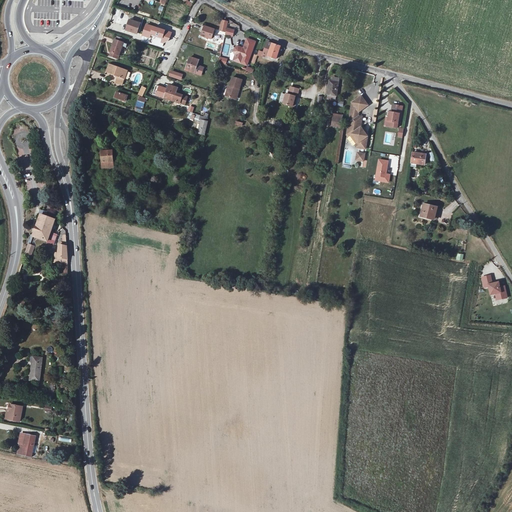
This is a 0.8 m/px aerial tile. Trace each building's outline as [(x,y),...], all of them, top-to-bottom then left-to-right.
[(127,30),(137,34),(141,24),(130,20),(127,30)] [(229,24),(223,22),(220,32),(226,34),(226,33),(227,28),(229,24)] [(165,30),(146,24),(143,32),(142,36),(149,38),(150,34),(162,38),(165,30)] [(201,34),(211,37),(210,39),(216,41),(219,30),(204,26),(201,34)] [(169,40),(171,33),(164,30),(162,38),(161,42),(164,42),(169,40)] [(112,54),(119,56),(125,39),(117,36),(112,48),(114,49),(112,54)] [(248,60),(255,42),(246,39),(243,49),(237,47),(234,48),(233,52),(234,55),(241,58),(248,60)] [(264,51),(258,50),(257,54),(262,56),(263,54),(276,58),(280,46),(267,41),(264,51)] [(221,53),(222,45),(217,44),(217,48),(213,48),(213,52),(221,53)] [(226,64),(227,59),(220,56),(218,61),(226,64)] [(186,70),(194,72),(197,65),(198,60),(190,57),(186,70)] [(124,85),(129,71),(109,64),(106,72),(118,76),(116,82),(124,85)] [(197,65),(194,72),(201,75),(203,67),(197,65)] [(267,76),(265,86),(276,88),(280,73),(264,69),(262,74),(262,75),(267,76)] [(183,74),(170,70),(169,76),(181,79),(183,74)] [(245,78),(235,74),(232,83),(231,83),(228,93),(238,96),(241,86),(242,86),(245,78)] [(328,95),(336,96),(337,83),(329,82),(328,95)] [(163,98),(178,103),(181,95),(174,93),(176,88),(167,85),(163,98)] [(283,103),(292,105),(293,99),(296,100),(299,86),(289,85),(287,93),(285,93),(283,103)] [(276,88),(265,86),(262,97),(274,101),(276,89),(276,88)] [(114,97),(126,101),(128,95),(116,92),(114,97)] [(351,102),(350,110),(356,111),(368,104),(361,96),(351,102)] [(391,115),(389,115),(387,127),(397,129),(399,117),(401,117),(403,104),(393,102),(391,115)] [(334,126),(340,126),(342,117),(335,115),(334,126)] [(349,116),(347,129),(353,130),(359,138),(358,146),(365,147),(367,135),(364,130),(362,129),(362,124),(360,124),(358,123),(358,118),(357,117),(349,116)] [(355,145),(358,146),(359,138),(353,130),(347,129),(347,132),(350,132),(356,140),(355,145)] [(414,162),(426,163),(427,154),(415,152),(414,162)] [(382,159),(378,179),(390,181),(391,174),(387,174),(389,161),(382,159)] [(424,215),(436,217),(438,207),(425,205),(424,215)] [(45,221),(40,235),(47,238),(46,240),(53,243),(57,232),(51,229),(55,217),(43,213),(40,219),(45,221)] [(36,233),(40,235),(45,221),(40,219),(36,233)] [(30,241),(27,249),(33,251),(34,249),(36,243),(30,241)] [(61,242),(61,253),(69,254),(70,254),(69,244),(61,242)] [(37,270),(40,263),(34,262),(31,269),(37,270)] [(72,277),(71,269),(64,267),(63,273),(65,273),(65,276),(72,277)] [(491,275),(481,277),(484,289),(489,288),(491,295),(496,294),(497,301),(509,299),(506,286),(501,287),(500,281),(493,283),(491,275)] [(30,310),(30,303),(26,302),(22,301),(22,310),(30,310)] [(38,382),(42,359),(32,357),(29,380),(38,382)] [(18,422),(21,407),(8,404),(7,409),(10,411),(8,419),(18,422)] [(30,454),(34,437),(24,435),(22,445),(19,445),(17,451),(30,454)]
